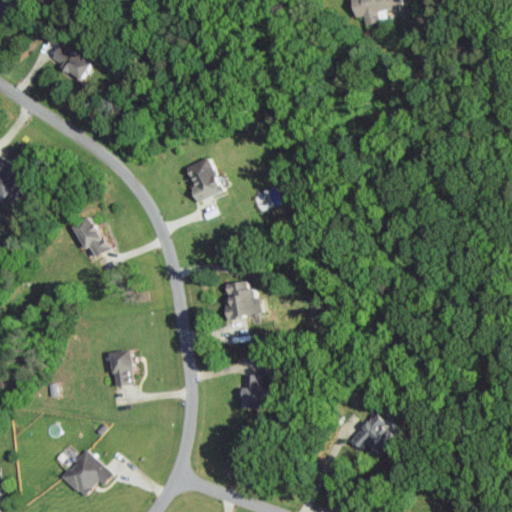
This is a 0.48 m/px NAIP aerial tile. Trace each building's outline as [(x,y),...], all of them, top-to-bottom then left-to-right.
[(352,0),(358,25),(380,19),(378,10),(403,5),(401,0),(352,0)] [(44,54),(79,79),(91,63),(56,37),(44,54)] [(198,200),(223,190),(209,157),(184,168),(198,200)] [(0,164),(0,191),(9,196),(20,174),(0,164)] [(85,245),(88,244),(97,256),(111,246),(87,213),(71,225),(85,245)] [(261,313),(260,295),(254,296),(253,286),(247,287),(246,280),(225,282),(228,309),(224,310),(224,316),(261,313)] [(113,384),(133,381),(128,347),(108,350),(113,384)] [(259,407),(260,373),(241,372),(240,406),(259,407)] [(392,417),(388,420),(380,411),(352,435),(365,449),(371,444),(379,454),(406,432),(392,417)] [(61,475),(83,495),(98,479),(102,483),(113,472),(86,448),(61,475)]
